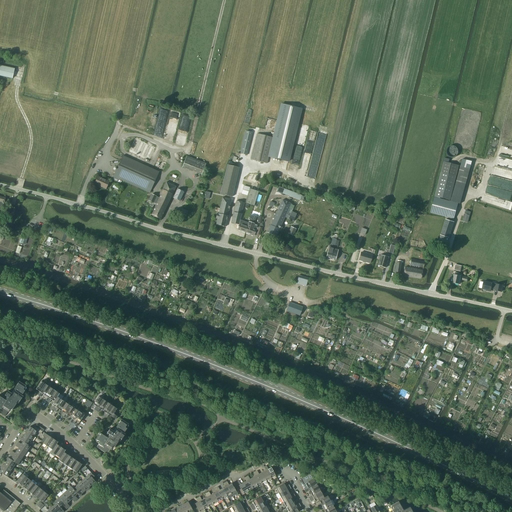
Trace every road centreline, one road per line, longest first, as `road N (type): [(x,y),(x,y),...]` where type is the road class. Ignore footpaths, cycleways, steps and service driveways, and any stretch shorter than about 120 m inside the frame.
road 1 (primary): [(511,499),(200,357),(0,291)]
road 2 (unclassified): [(511,311),(0,184)]
road 3 (track): [(38,219),(259,289),(269,284)]
road 4 (track): [(496,338),(328,296)]
road 5 (track): [(171,152),(189,142),(223,0)]
road 6 (track): [(19,75),(15,96),(31,137),(17,189)]
